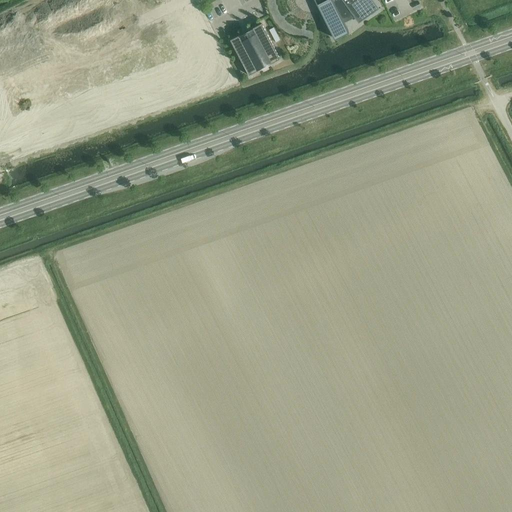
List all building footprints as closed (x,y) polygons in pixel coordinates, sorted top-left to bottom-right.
[(57,0),(54,0),(47,4),(56,21),(65,15),(57,0)] [(69,0),(57,0),(65,15),(75,10),(69,0)] [(81,0),(69,0),(75,10),(84,5),(81,0)] [(313,0),(334,38),(336,37),(335,35),(345,30),(346,32),(349,31),(345,23),(355,18),(359,23),(380,9),(373,0),(313,0)] [(47,4),(38,9),(46,26),(56,21),(47,4)] [(38,9),(28,15),(36,31),(46,26),(38,9)] [(18,23),(10,29),(20,44),(29,37),(18,23)] [(262,24),(231,40),(249,76),(261,70),(261,69),(268,65),(269,66),(281,59),(262,24)] [(269,30),(276,43),(281,40),(274,28),(269,30)] [(10,29),(1,35),(12,50),(20,44),(10,29)] [(1,35),(0,36),(0,52),(3,57),(12,50),(1,35)]
